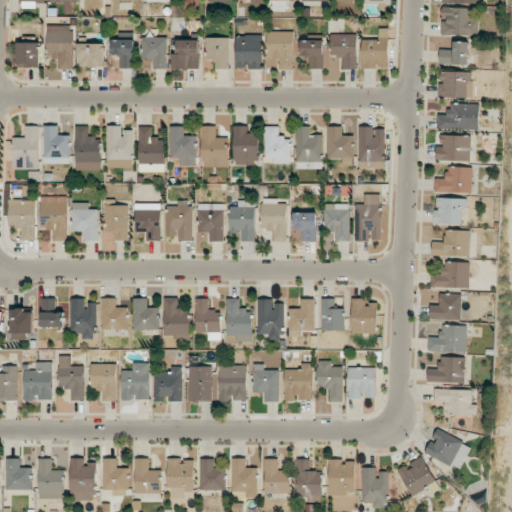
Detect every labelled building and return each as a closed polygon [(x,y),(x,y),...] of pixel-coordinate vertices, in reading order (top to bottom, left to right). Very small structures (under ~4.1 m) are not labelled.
[(441,35),(476,35),(477,8),(442,7),(441,35)] [(74,68),(73,25),(47,25),(47,57),(58,57),(58,69),(74,68)] [(293,31),(267,31),(268,59),(279,58),(280,70),(295,69),(293,31)] [(363,68),(389,68),(388,31),(380,31),(380,40),(362,40),(363,68)] [(357,34),(331,34),(331,56),(343,57),(343,69),(357,69),(357,34)] [(236,68),(262,68),(262,35),(236,35),(236,68)] [(167,69),(168,37),(142,36),(141,59),(153,59),(153,68),(167,69)] [(206,59),(216,59),(216,69),(229,69),(229,38),(206,38),(206,59)] [(119,68),(134,68),(134,39),(111,39),(111,54),(120,54),(119,68)] [(200,40),(177,40),(176,54),(173,54),(173,68),(199,69),(200,40)] [(323,68),(324,40),(301,40),(301,56),(309,56),(309,68),(323,68)] [(469,64),(469,41),(454,42),(454,49),(439,49),(440,64),(469,64)] [(40,42),(17,42),(18,68),(40,67),(40,42)] [(104,67),(104,43),(78,43),(78,67),(104,67)] [(439,97),(473,98),(473,72),(441,71),(441,83),(439,83),(439,97)] [(439,130),(480,129),(479,103),(448,104),(449,115),(438,115),(439,130)] [(13,169),(39,169),(40,125),(26,125),(25,137),(13,137),(13,169)] [(59,125),(44,125),(44,164),(70,163),(70,134),(59,135),(59,125)] [(76,170),(100,170),(99,135),(89,135),(89,125),(75,126),(76,170)] [(108,168),(133,167),(133,130),(122,130),(121,125),(107,126),(108,168)] [(216,126),(202,125),(201,166),(228,167),(229,137),(216,137),(216,126)] [(247,125),(234,126),(234,164),(259,163),(259,131),(247,131),(247,125)] [(165,138),(152,137),(152,127),(139,126),(138,172),(164,172),(165,138)] [(180,166),(196,165),(195,135),(185,135),(184,126),(170,126),(171,157),(180,157),(180,166)] [(292,163),(291,137),(279,137),(279,126),(265,126),(265,157),(274,157),(274,164),(292,163)] [(297,169),(323,168),(322,135),(310,135),(310,126),(296,126),(297,169)] [(343,126),(327,126),(328,159),(343,158),(343,165),(354,165),(353,135),(343,135),(343,126)] [(359,160),(386,160),(385,127),(359,128),(359,160)] [(436,146),(436,160),(471,161),(471,135),(441,135),(441,146),(436,146)] [(472,192),(472,167),(447,166),(447,178),(435,178),(435,192),(472,192)] [(355,204),(355,241),(370,241),(370,239),(387,239),(387,228),(381,228),(381,194),(364,194),(364,203),(355,204)] [(67,196),(41,196),(40,229),(53,229),(53,240),(67,240),(67,196)] [(262,231),(273,231),(274,241),(288,241),(287,203),(278,203),(278,198),(262,199),(262,231)] [(434,223),(464,224),(465,198),(438,198),(437,210),(434,210),(434,223)] [(255,200),(238,200),(238,206),(229,206),(230,231),(241,231),(241,241),(256,240),(255,200)] [(178,241),(192,240),(192,201),(177,201),(177,206),(167,206),(167,236),(178,236),(178,241)] [(84,231),(84,240),(98,240),(98,209),(89,209),(89,203),(73,202),(72,231),(84,231)] [(161,203),(136,203),(135,231),(147,231),(147,240),(161,240),(161,203)] [(210,241),(224,241),(224,203),(198,204),(199,231),(210,231),(210,241)] [(350,203),(324,203),(325,230),(336,230),(336,241),(350,241),(350,203)] [(128,205),(105,205),(106,231),(115,231),(115,240),(129,240),(128,205)] [(302,241),(317,241),(317,213),(294,212),(294,229),(302,229),(302,241)] [(469,257),(470,230),(445,230),(445,242),(432,242),(432,255),(469,257)] [(470,288),(470,262),(444,261),(443,275),(431,274),(431,287),(470,288)] [(461,320),(462,294),(439,293),(439,305),(430,304),(430,319),(461,320)] [(178,297),(163,298),(165,338),(190,338),(189,308),(179,308),(178,297)] [(64,327),(64,312),(57,313),(57,298),(41,298),(42,327),(64,327)] [(97,303),(86,302),(86,298),(71,298),(71,333),(82,333),(82,339),(96,339),(97,303)] [(103,329),(128,329),(128,307),(117,307),(117,298),(102,298),(103,329)] [(134,298),(133,329),(159,330),(160,307),(148,307),(148,298),(134,298)] [(196,332),(209,333),(209,340),(221,340),(221,310),(209,309),(210,298),(196,298),(196,332)] [(240,298),(228,298),(227,335),(237,336),(237,341),(252,341),(253,310),(240,309),(240,298)] [(335,299),(322,298),(321,330),(343,331),(344,309),(335,308),(335,299)] [(352,334),(377,333),(377,303),(365,303),(365,298),(352,298),(352,334)] [(257,334),(268,334),(268,339),(282,340),(283,303),(273,303),(273,299),(258,299),(257,334)] [(315,331),(315,299),(301,299),(301,308),(289,308),(289,336),(302,336),(303,331),(315,331)] [(11,310),(11,339),(23,338),(23,333),(34,333),(33,309),(11,310)] [(467,325),(441,325),(440,337),(429,337),(428,351),(466,352),(467,325)] [(58,356),(59,387),(71,386),(71,400),(85,400),(84,365),(71,366),(71,355),(58,356)] [(465,382),(465,357),(440,356),(439,369),(427,369),(427,382),(465,382)] [(343,367),(331,367),(332,361),(318,360),(317,387),(330,387),(330,402),(343,402),(343,367)] [(24,370),(23,400),(52,400),(53,362),(36,361),(36,370),(24,370)] [(121,370),(122,400),(132,400),(132,399),(150,398),(149,362),(132,363),(133,370),(121,370)] [(117,363),(91,364),(91,390),(103,390),(104,401),(117,400),(117,363)] [(265,370),(264,363),(253,364),(254,392),(265,392),(266,401),(279,401),(278,369),(265,370)] [(284,369),(285,400),(312,400),(312,363),(301,363),(301,369),(284,369)] [(0,400),(18,400),(17,365),(0,365),(0,400)] [(247,365),(220,365),(220,400),(232,400),(247,400),(247,365)] [(190,400),(213,400),(212,366),(190,366),(190,400)] [(155,367),(154,401),(168,401),(182,401),(182,367),(155,367)] [(376,367),(348,368),(348,398),(364,398),(364,397),(376,397),(376,367)] [(472,389),(435,388),(434,401),(445,402),(444,414),(477,415),(477,404),(471,404),(472,389)] [(425,453),(460,470),(472,446),(437,429),(425,453)] [(398,468),(410,494),(435,483),(423,457),(398,468)] [(32,489),(32,467),(21,467),(21,458),(7,458),(6,489),(32,489)] [(52,458),(38,458),(40,499),(63,498),(63,469),(52,470),(52,458)] [(95,500),(96,462),(85,461),(86,458),(71,458),(70,500),(95,500)] [(118,458),(103,458),(103,489),(114,489),(114,495),(128,496),(129,468),(118,468),(118,458)] [(135,493),(161,494),(162,470),(149,470),(150,458),(136,458),(135,493)] [(185,497),(185,490),(195,490),(194,458),(168,459),(168,487),(173,487),(173,498),(185,497)] [(215,458),(200,459),(201,490),(226,490),(225,468),(215,468),(215,458)] [(246,458),(232,458),(233,491),(246,490),(247,498),(258,497),(257,468),(246,468),(246,458)] [(290,493),(290,470),(279,470),(279,458),(265,459),(265,493),(290,493)] [(310,458),(296,459),(298,496),(308,496),(308,502),(323,501),(322,470),(311,470),(310,458)] [(355,494),(355,460),(330,460),(330,494),(355,494)] [(362,503),(387,503),(388,471),(378,471),(378,468),(363,468),(362,503)]
